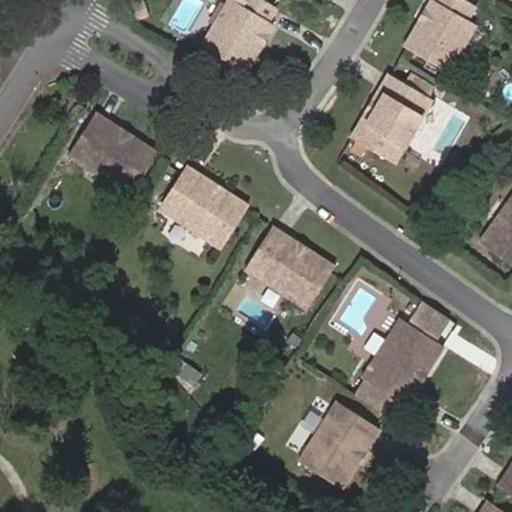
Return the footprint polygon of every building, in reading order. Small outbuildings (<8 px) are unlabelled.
[(232,0),(228,0),(201,45),(245,71),(256,53),(251,50),(268,21),(276,7),(264,0),(245,0),(242,6),(232,0)] [(404,46),(448,72),(476,24),(463,17),(471,3),(465,0),(438,0),(437,2),(420,31),(414,28),(404,46)] [(430,0),(414,28),(420,31),(437,2),(433,0),(430,0)] [(268,21),(251,50),(256,53),(273,24),(268,21)] [(395,161),(431,100),(387,75),(378,90),(383,93),(367,121),(361,118),(351,136),(395,161)] [(367,121),(383,93),(378,90),(361,118),(367,121)] [(97,113),(69,156),(128,195),(156,152),(139,141),(135,146),(108,128),(111,123),(97,113)] [(111,123),(108,128),(135,146),(139,141),(111,123)] [(187,167),(159,209),(219,247),(247,205),(229,193),(226,199),(199,182),(202,176),(187,167)] [(202,176),(199,182),(226,199),(229,193),(202,176)] [(511,196),(479,242),(511,265),(511,196)] [(273,227),(245,269),(305,307),(333,265),(315,253),(311,259),(284,241),(288,236),(273,227)] [(288,236),(284,241),(311,259),(315,253),(288,236)] [(399,318),(361,378),(404,405),(414,390),(408,387),(426,360),(431,363),(443,346),(399,318)] [(42,389),(73,355),(58,341),(27,376),(42,389)] [(426,360),(408,387),(414,390),(431,363),(426,360)] [(379,429),(336,401),(298,461),(341,489),(352,471),(347,468),(364,440),(370,444),(379,429)] [(370,444),(364,440),(347,468),(352,471),(370,444)] [(511,495),(511,474),(511,475),(507,471),(497,486),(511,495)] [(505,511),(487,501),(479,511),(505,511)]
